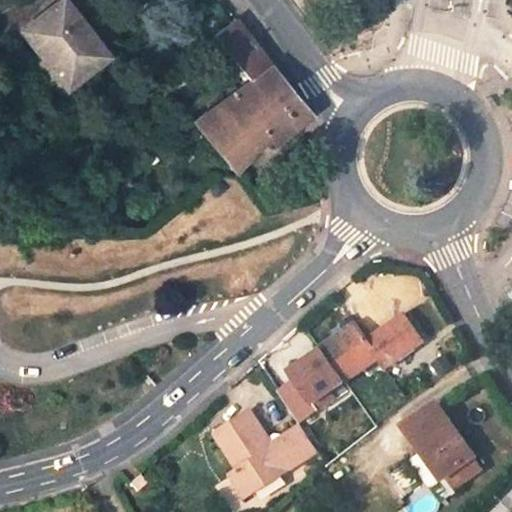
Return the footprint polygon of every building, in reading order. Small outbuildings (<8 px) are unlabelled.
[(60,0),(59,0),(22,29),(64,83),(109,50),(101,40),(96,44),(60,0)] [(234,20),(214,36),(248,78),(268,63),(234,20)] [(268,63),(252,75),(292,126),(309,114),(268,63)] [(239,84),(193,120),(233,169),(254,147),(282,126),(286,131),(292,126),(252,75),(248,78),(239,84)] [(357,326),(323,349),(343,380),(377,357),(381,362),(387,371),(425,344),(408,317),(369,343),(357,326)] [(343,380),(346,384),(381,362),(377,357),(343,380)] [(438,402),(407,424),(425,450),(413,459),(432,486),(475,455),(438,402)] [(217,440),(243,474),(237,479),(255,501),(307,459),(322,447),(302,421),(283,436),(275,435),(270,439),(250,413),(217,440)] [(199,455),(164,474),(182,507),(216,488),(199,455)]
